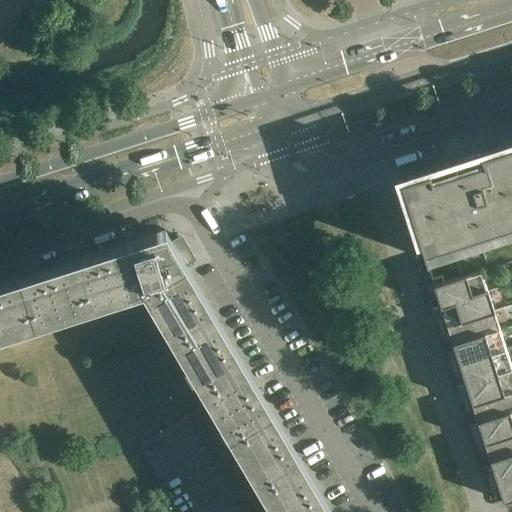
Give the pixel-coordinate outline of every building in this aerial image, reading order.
[(398,179),(398,180),(431,283),(421,286),(420,287),(420,288),(490,505),(490,506),(491,506),(492,506),(511,499),(511,140),(399,178),(398,179)] [(331,511),(185,265),(165,230),(0,282),(0,335),(143,290),(209,402),(215,412),(221,422),(227,432),(228,435),(233,443),(239,453),(245,463),(251,473),(257,483),(263,493),(269,503),(273,511),(331,511)] [(192,425),(215,412),(209,402),(186,415),(192,425)] [(198,436),(221,422),(215,412),(192,425),(198,436)] [(204,446),(227,432),(221,422),(198,436),(204,446)] [(233,443),(228,435),(227,432),(204,446),(210,456),(233,443)] [(216,466),(239,453),(233,443),(210,456),(216,466)] [(222,476),(245,463),(239,453),(216,466),(222,476)] [(228,486),(251,473),(245,463),(222,476),(228,486)] [(234,496),(257,483),(251,473),(228,486),(234,496)] [(240,506),(263,493),(257,483),(234,496),(240,506)] [(243,511),(254,511),(269,503),(263,493),(240,506),(243,511)] [(273,511),(269,503),(254,511),(273,511)]
